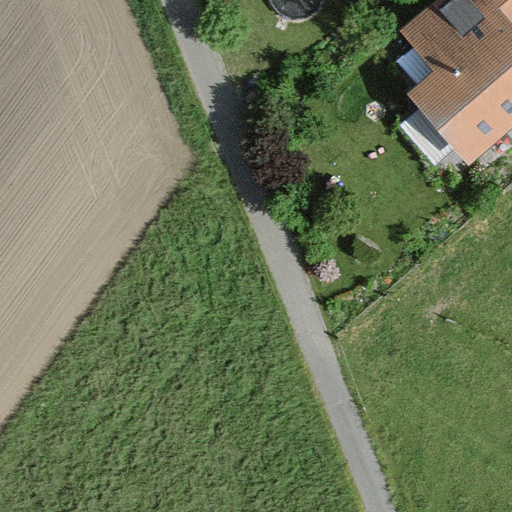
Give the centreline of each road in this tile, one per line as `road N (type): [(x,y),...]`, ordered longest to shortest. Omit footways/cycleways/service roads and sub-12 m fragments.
road 1 (track): [(178,0),(384,511)]
road 2 (unknown): [(302,308),(429,240),(472,199)]
